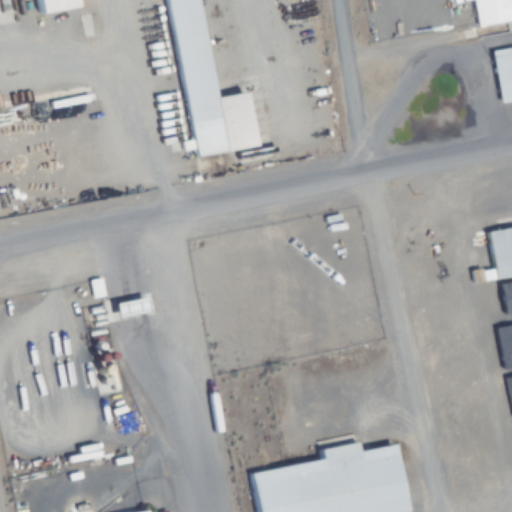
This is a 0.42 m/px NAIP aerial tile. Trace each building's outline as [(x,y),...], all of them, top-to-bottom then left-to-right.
[(24,0),(26,9),(62,2),(61,0),(24,0)] [(186,0),(154,0),(185,152),(244,141),(233,86),(205,92),(186,0)] [(511,0),(463,0),(468,20),(511,10),(511,0)] [(511,38),(481,44),(491,98),(511,94),(511,38)] [(489,280),(511,276),(511,227),(482,232),(489,280)] [(308,271),(362,263),(358,237),(304,245),(308,271)] [(511,317),(501,319),(507,365),(511,364),(511,317)] [(382,439),(352,445),(350,437),(309,445),(310,452),(240,467),(249,511),(346,511),(395,502),(382,439)] [(134,511),(132,502),(84,511),(134,511)]
